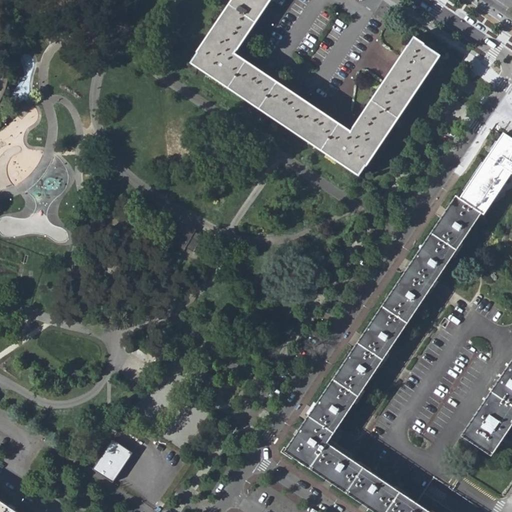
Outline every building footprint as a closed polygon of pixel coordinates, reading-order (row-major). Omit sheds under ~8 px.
[(232,0),(196,53),(197,54),(192,62),(328,154),(327,155),(359,176),(365,166),(366,166),(440,57),(424,46),(424,45),(414,38),(409,46),(408,46),(352,129),(353,129),(351,132),(234,54),(236,51),(271,0),(280,7),(285,0),(232,0)] [(511,142),(502,135),(460,199),(481,214),(483,216),(511,174),(511,173),(511,142)] [(429,511),(328,443),(481,214),(460,199),(458,198),(287,454),(374,511),(429,511)] [(182,228),(177,225),(166,245),(172,248),(174,244),(183,249),(185,247),(194,252),(202,236),(193,231),(194,230),(184,224),(182,228)] [(511,360),(462,436),(479,447),(492,456),(511,426),(511,360)] [(206,387),(215,374),(204,368),(200,374),(196,380),(206,387)] [(134,453),(114,440),(94,470),(114,484),(134,453)] [(0,511),(17,511),(0,500),(0,511)]
